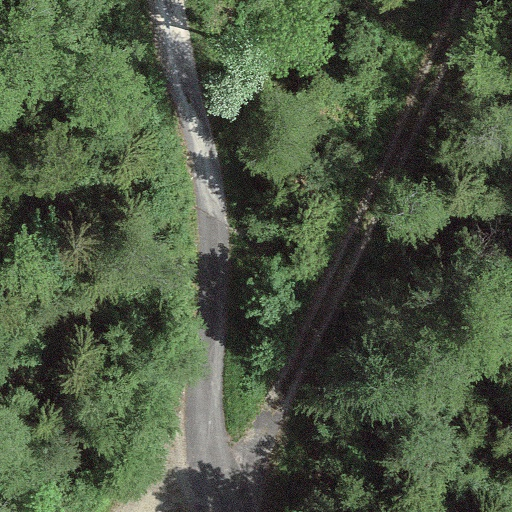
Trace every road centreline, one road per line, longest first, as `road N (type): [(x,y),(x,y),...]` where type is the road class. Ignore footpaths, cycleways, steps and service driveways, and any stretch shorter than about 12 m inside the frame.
road 1 (track): [(217,497),(274,434),(322,306),(471,0)]
road 2 (track): [(169,0),(218,225),(208,426),(220,511)]
